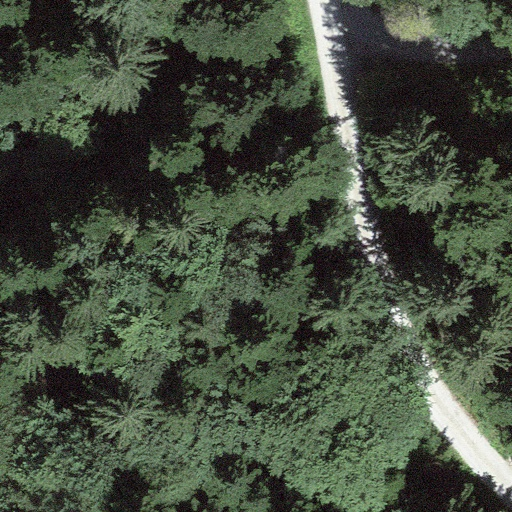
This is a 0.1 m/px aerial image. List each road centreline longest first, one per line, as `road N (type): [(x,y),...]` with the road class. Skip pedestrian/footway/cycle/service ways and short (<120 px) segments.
road 1 (track): [(313,0),(376,314),(417,392),(511,497)]
road 2 (track): [(511,44),(434,50),(316,30)]
